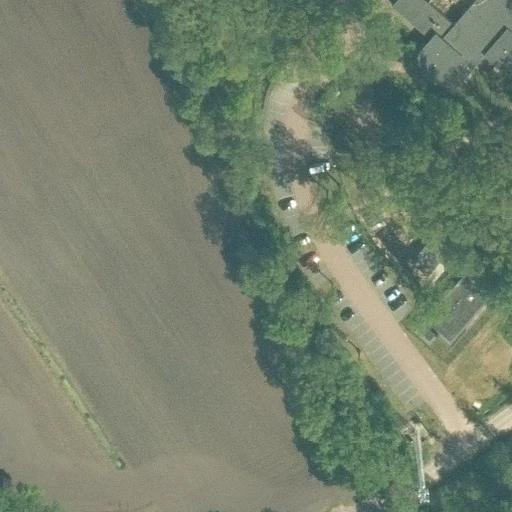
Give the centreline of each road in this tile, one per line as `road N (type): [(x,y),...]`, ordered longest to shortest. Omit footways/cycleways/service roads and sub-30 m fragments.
road 1 (unknown): [(511,209),(446,201),(424,185),(381,122),(374,80)]
road 2 (unclassified): [(371,511),(511,410)]
